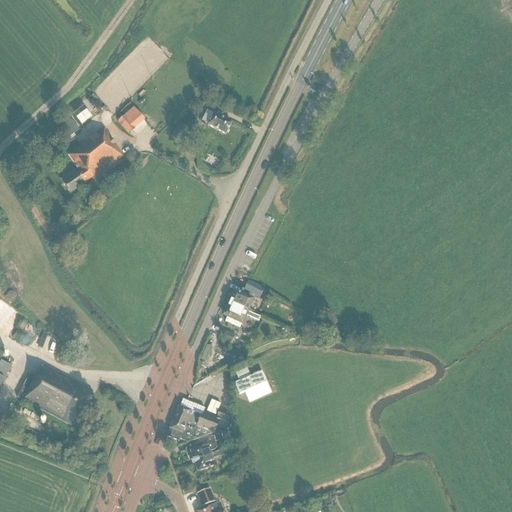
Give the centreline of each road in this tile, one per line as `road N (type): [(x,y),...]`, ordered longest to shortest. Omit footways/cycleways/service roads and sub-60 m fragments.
road 1 (unclassified): [(142,480),(231,271),(379,0)]
road 2 (primary): [(127,474),(220,254),(343,0)]
road 3 (unclassified): [(328,0),(231,195),(114,468)]
road 4 (track): [(124,13),(81,73),(0,156)]
